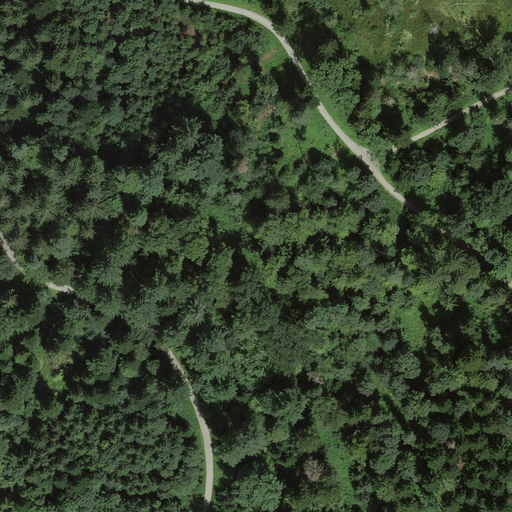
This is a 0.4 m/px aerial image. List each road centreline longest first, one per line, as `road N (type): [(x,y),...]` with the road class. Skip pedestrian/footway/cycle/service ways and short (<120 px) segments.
road 1 (track): [(182,0),(238,9),(298,56),(433,226),(511,278)]
road 2 (track): [(208,511),(209,445),(157,336),(108,298),(0,271)]
road 3 (track): [(381,162),(511,90)]
